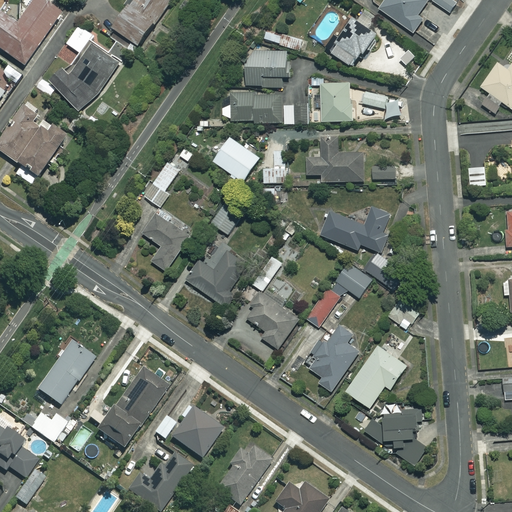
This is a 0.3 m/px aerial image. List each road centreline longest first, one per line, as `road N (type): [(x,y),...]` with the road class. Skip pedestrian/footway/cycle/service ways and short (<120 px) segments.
road 1 (residential): [(498,0),(434,102),(460,453),(451,511)]
road 2 (residential): [(435,511),(0,210)]
